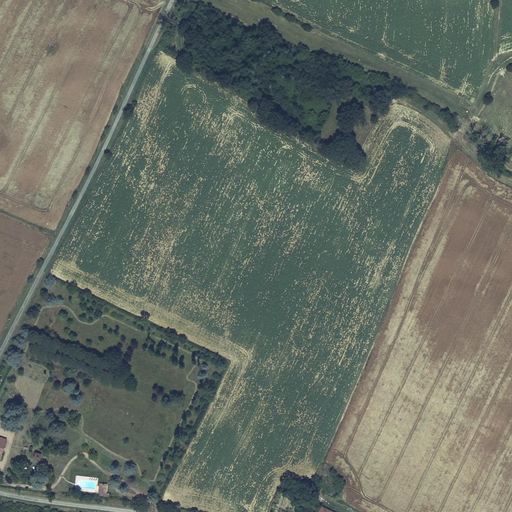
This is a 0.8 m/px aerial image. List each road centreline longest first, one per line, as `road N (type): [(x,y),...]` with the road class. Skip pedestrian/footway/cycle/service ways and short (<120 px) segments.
road 1 (unclassified): [(0,349),(171,0)]
road 2 (track): [(469,136),(502,75),(505,0)]
road 3 (unclassified): [(140,511),(0,492)]
